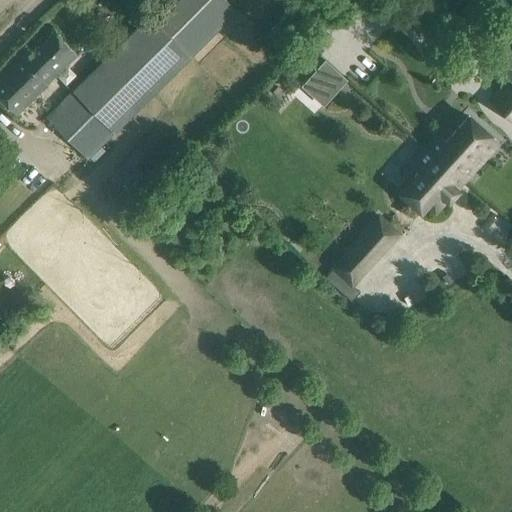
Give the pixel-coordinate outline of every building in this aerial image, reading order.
[(149,13),(46,116),(87,158),(99,145),(236,11),(225,0),(176,0),(155,20),(149,13)] [(25,46),(0,70),(0,96),(18,113),(36,93),(76,54),(54,31),(31,53),(25,46)] [(508,82),(491,101),(511,121),(511,48),(496,65),(493,68),(508,82)] [(324,60),(315,71),(337,90),(346,79),(324,60)] [(435,153),(463,178),(497,140),(469,114),(445,140),(437,132),(436,133),(426,144),(426,145),(435,153)] [(463,178),(426,145),(415,158),(424,166),(402,191),(421,208),(427,201),(435,209),(463,178)] [(37,221),(65,195),(55,184),(27,209),(37,221)] [(365,231),(334,264),(354,283),(385,249),(365,231)]
